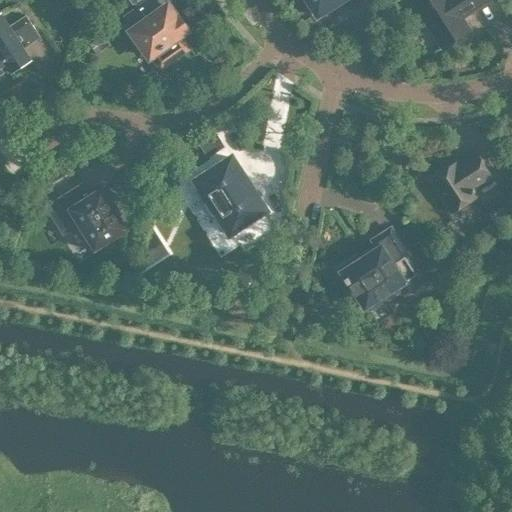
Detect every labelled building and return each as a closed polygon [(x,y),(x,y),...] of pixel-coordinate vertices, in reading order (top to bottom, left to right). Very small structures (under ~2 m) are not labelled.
[(121,15),(125,21),(145,49),(149,55),(160,47),(170,60),(191,45),(182,31),(188,27),(179,14),(176,16),(167,3),(165,4),(162,0),(142,0),(135,5),(121,15)] [(303,0),(312,13),(315,10),(317,13),(337,0),(303,0)] [(415,0),(413,2),(441,46),(468,28),(460,14),(466,10),(467,12),(485,0),(415,0)] [(0,71),(8,66),(10,70),(29,57),(22,46),(39,36),(24,13),(8,24),(0,12),(0,71)] [(220,139),(213,128),(196,139),(203,150),(220,139)] [(498,166),(507,159),(495,140),(485,146),(498,166)] [(476,194),(471,186),(490,174),(475,151),(457,163),(455,160),(429,177),(451,210),(476,194)] [(211,242),(230,230),(264,207),(253,190),(252,189),(250,189),(248,189),(247,189),(246,189),(240,179),(241,179),(242,177),(242,175),(241,173),(242,173),(231,155),(196,178),(177,190),(211,242)] [(57,162),(41,172),(49,184),(65,174),(57,162)] [(45,204),(62,232),(78,222),(94,248),(127,227),(118,212),(111,200),(110,200),(100,185),(90,192),(83,180),(45,204)] [(418,238),(409,225),(401,230),(410,243),(418,238)] [(377,246),(357,259),(355,255),(340,265),(343,268),(341,270),(345,276),(343,276),(347,281),(348,281),(364,306),(366,305),(369,308),(383,299),(381,295),(418,271),(417,270),(414,272),(404,256),(407,254),(390,227),(372,238),(377,246)]
